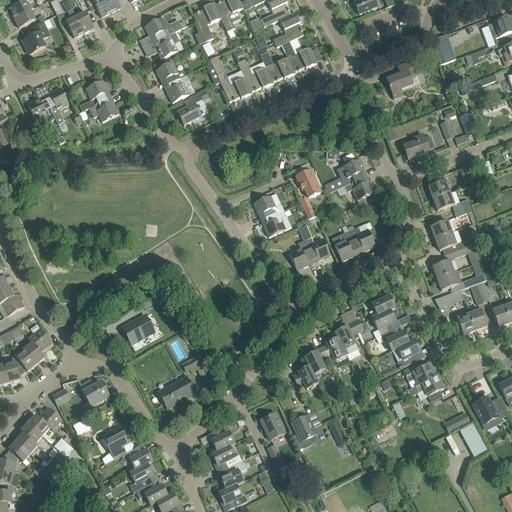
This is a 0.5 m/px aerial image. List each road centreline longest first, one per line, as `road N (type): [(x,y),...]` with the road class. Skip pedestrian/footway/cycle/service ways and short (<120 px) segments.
road 1 (residential): [(297,316),(181,149)]
road 2 (residential): [(181,149),(348,71)]
road 3 (residential): [(511,348),(461,366),(397,272)]
road 4 (residential): [(0,224),(39,308),(77,365)]
road 5 (residential): [(77,365),(111,367),(160,441),(176,451)]
road 6 (residential): [(109,63),(25,82),(0,51)]
road 7 (residential): [(398,180),(511,136)]
road 8 (residential): [(398,180),(355,103),(348,71)]
